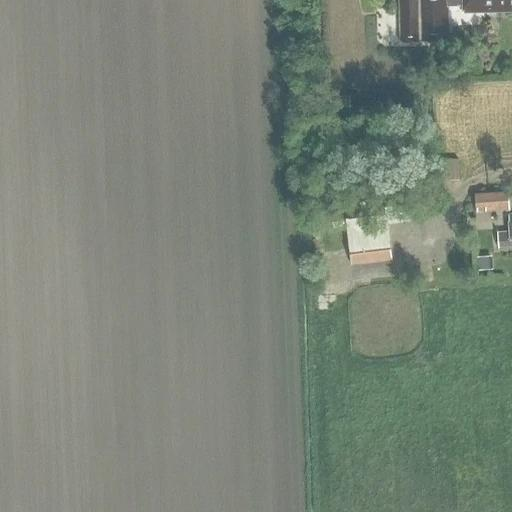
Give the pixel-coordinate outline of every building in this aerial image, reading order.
[(462,14),(476,13),(511,12),(511,0),(399,0),(401,43),(450,41),(449,6),(461,6),(462,14)] [(330,96),(330,108),(340,109),(340,96),(330,96)] [(461,180),(460,158),(436,159),(437,181),(461,180)] [(476,213),(510,210),(509,191),(475,194),(476,213)] [(346,219),(350,252),(392,248),(389,223),(412,221),(410,204),(384,207),(385,216),(346,219)] [(511,216),(508,217),(509,233),(498,234),(499,248),(511,247),(511,216)] [(392,252),(351,255),(352,264),(393,261),(392,252)]
